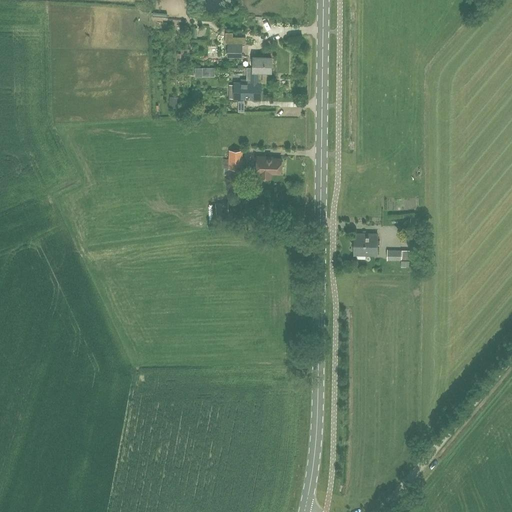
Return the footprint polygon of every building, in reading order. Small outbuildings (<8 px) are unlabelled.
[(229,33),(228,57),(242,57),(243,33),(229,33)] [(254,57),(253,68),(247,68),(247,75),(258,75),(258,71),(272,71),(272,58),(254,57)] [(258,83),(258,75),(247,75),(247,80),(241,80),(241,83),(234,82),(234,85),(229,85),(229,99),(261,99),(261,83),(258,83)] [(222,168),(228,168),(228,169),(243,170),(244,151),(229,150),(228,159),(223,159),(222,168)] [(267,157),(257,157),(257,173),(261,173),(261,178),(271,178),(271,173),(281,174),(281,168),(283,166),(283,162),(281,161),(281,159),(268,159),(268,158),(267,158),(267,157)] [(232,217),(236,217),(236,216),(242,217),(243,201),(236,201),(236,211),(232,211),(232,217)] [(216,218),(229,217),(228,202),(216,203),(217,213),(216,213),(216,218)] [(410,225),(411,225),(410,232),(416,232),(416,225),(420,226),(420,217),(411,217),(410,225)] [(355,234),(355,244),(355,255),(378,255),(378,234),(355,234)] [(418,251),(414,251),(402,250),(388,250),(388,261),(402,261),(401,267),(418,267),(418,251)]
